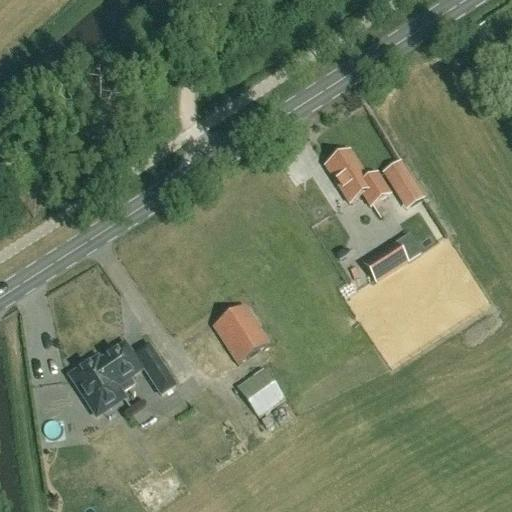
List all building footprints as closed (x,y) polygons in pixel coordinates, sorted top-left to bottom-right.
[(370,209),(389,196),(376,177),(367,183),(348,154),(324,169),(348,206),(362,197),(370,209)] [(409,211),(423,202),(400,166),(386,175),(409,211)] [(408,265),(395,246),(364,267),(377,285),(408,265)] [(393,308),(407,299),(397,283),(383,292),(393,308)] [(236,368),(269,347),(244,308),(212,329),(236,368)] [(116,389),(141,372),(158,399),(174,389),(147,348),(132,359),(124,347),(99,363),(97,360),(69,378),(96,419),(123,401),(116,389)] [(258,421),(285,403),(262,371),(236,390),(258,421)]
